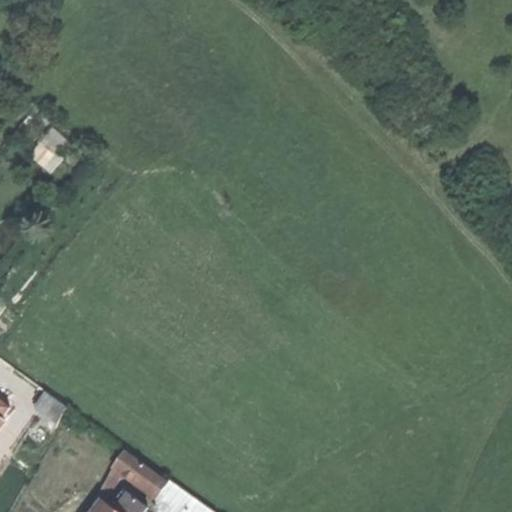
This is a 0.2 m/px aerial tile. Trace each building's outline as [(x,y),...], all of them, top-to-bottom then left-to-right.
[(38,410),(60,424),(71,405),(49,392),(38,410)] [(0,433),(9,420),(5,418),(11,409),(0,401),(0,433)] [(117,465),(133,477),(144,462),(127,450),(117,465)] [(172,481),(144,462),(133,477),(161,496),(172,481)] [(219,511),(173,480),(172,481),(161,496),(164,511),(219,511)] [(130,492),(116,510),(119,511),(132,511),(134,509),(137,511),(146,511),(150,508),(130,492)] [(119,511),(116,510),(105,500),(95,511),(119,511)]
